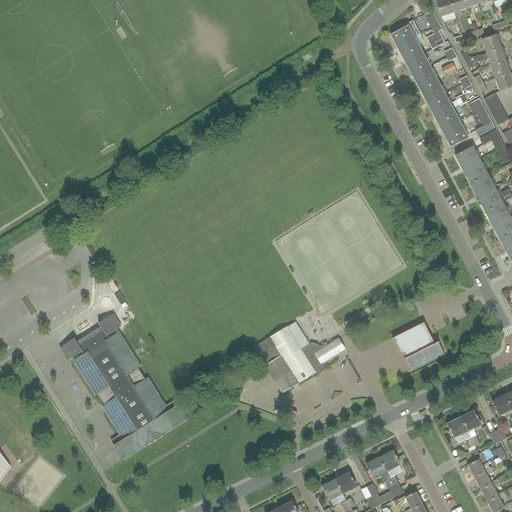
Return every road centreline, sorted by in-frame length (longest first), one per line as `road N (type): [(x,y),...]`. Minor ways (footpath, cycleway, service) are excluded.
road 1 (residential): [(511,339),(356,44),(401,0)]
road 2 (tertiary): [(392,416),(511,355)]
